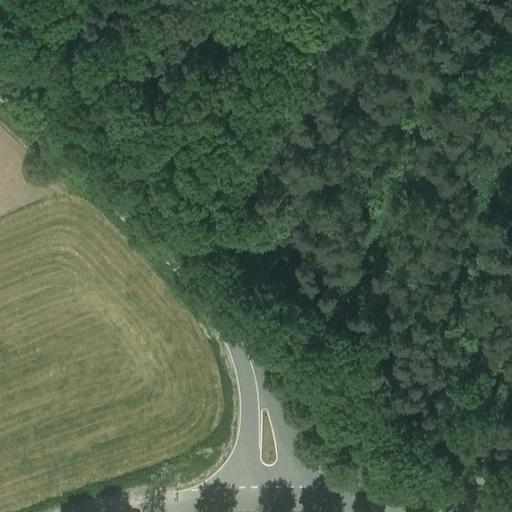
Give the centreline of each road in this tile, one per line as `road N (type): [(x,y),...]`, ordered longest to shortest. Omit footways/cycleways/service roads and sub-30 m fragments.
road 1 (tertiary): [(272,498),(264,409),(229,322),(156,233),(0,83)]
road 2 (tertiary): [(511,501),(272,498)]
road 3 (unclassified): [(272,498),(117,511)]
